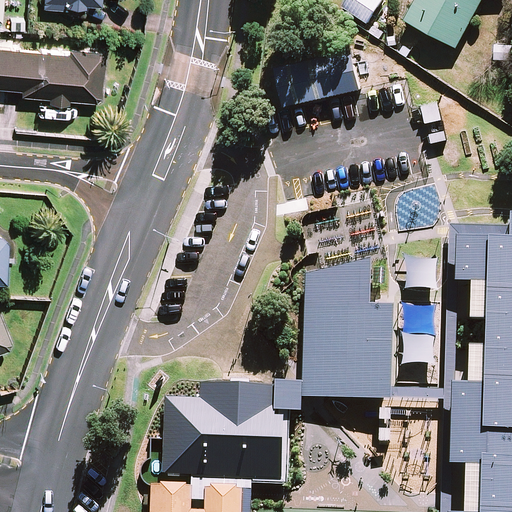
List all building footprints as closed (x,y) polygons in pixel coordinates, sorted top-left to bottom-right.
[(45,0),(45,10),(70,11),(70,8),(89,10),(89,7),(104,8),(104,0),(45,0)] [(352,0),(346,10),(369,25),(385,2),(380,0),(352,0)] [(421,0),(408,24),(458,50),(484,0),(421,0)] [(511,40),(495,40),(494,61),(511,61),(511,40)] [(72,56),(0,49),(0,95),(1,95),(1,90),(24,92),(23,97),(51,100),(51,104),(72,106),(72,102),(98,104),(104,100),(107,58),(103,53),(72,50),(72,56)] [(331,60),(276,71),(284,110),(339,99),(331,60)] [(441,120),(439,105),(422,107),(425,123),(441,120)] [(454,245),(449,245),(448,290),(453,291),(480,291),(477,393),(450,392),(445,392),(445,398),(443,472),(448,473),(475,473),(473,511),(511,511),(511,224),(504,224),(504,236),(503,247),(454,245)] [(0,284),(10,285),(12,244),(5,236),(0,236),(0,284)] [(324,397),(389,398),(390,396),(391,305),(368,304),(368,257),(304,274),(303,307),(299,380),(299,397),(324,397)] [(435,262),(405,261),(404,289),(434,290),(435,262)] [(0,307),(0,354),(11,350),(15,343),(1,308),(0,307)] [(431,366),(434,308),(404,307),(401,365),(431,366)] [(288,410),(299,410),(299,380),(273,380),(273,384),(200,383),(199,398),(164,396),(161,474),(190,475),(190,483),(286,484),(288,410)] [(241,511),(242,494),(206,492),(205,511),(191,511),(192,492),(152,490),(151,511),(241,511)]
